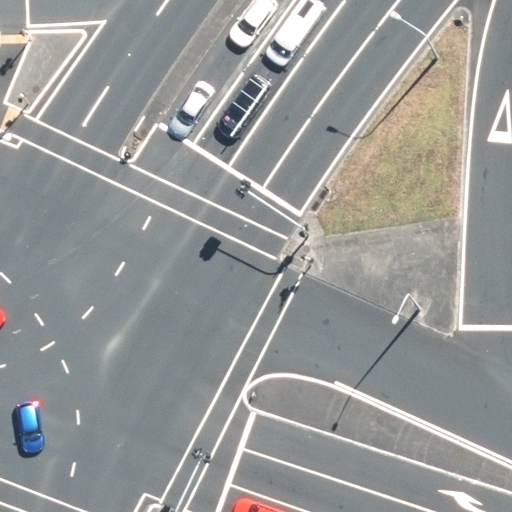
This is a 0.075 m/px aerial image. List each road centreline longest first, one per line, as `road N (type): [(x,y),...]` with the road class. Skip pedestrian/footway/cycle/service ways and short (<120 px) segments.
road 1 (primary): [(511,46),(499,131),(501,420)]
road 2 (tertiary): [(170,279),(501,420)]
road 3 (primary): [(355,0),(170,279)]
road 4 (primary): [(27,228),(180,0)]
road 5 (tertiary): [(348,511),(111,420)]
road 6 (primary): [(170,279),(111,420)]
road 7 (secondary): [(27,228),(170,279)]
